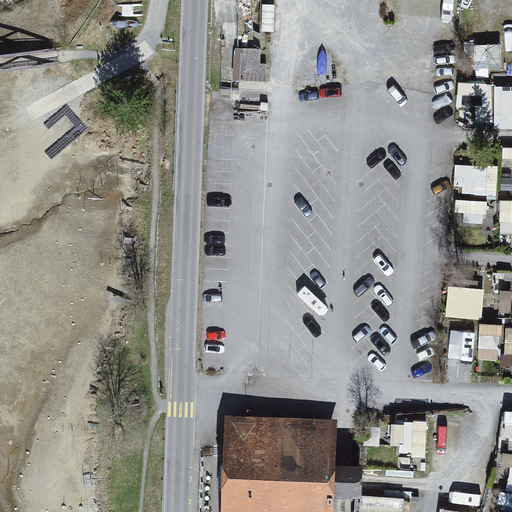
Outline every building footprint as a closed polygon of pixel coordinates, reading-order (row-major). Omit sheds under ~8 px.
[(496,160),(454,161),(455,191),(498,190),(496,160)] [(511,192),(500,193),(500,229),(511,228),(511,192)] [(486,219),(486,194),(460,194),(460,219),(486,219)] [(478,311),(480,274),(454,272),(452,310),(478,311)] [(477,354),(497,356),(501,318),(480,316),(477,354)] [(511,325),(504,325),(503,360),(511,360),(511,325)] [(450,326),(450,348),(471,348),(472,326),(450,326)] [(511,442),(511,402),(506,401),(501,441),(511,442)] [(342,511),(343,433),(238,433),(237,511),(342,511)] [(511,443),(510,443),(497,498),(511,501),(511,443)]
